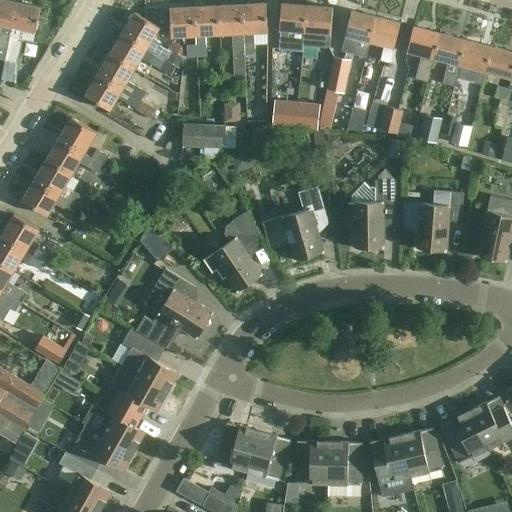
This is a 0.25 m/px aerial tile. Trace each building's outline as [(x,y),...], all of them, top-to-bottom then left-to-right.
[(0,0),(0,59),(5,60),(17,1),(12,0),(0,0)] [(33,41),(36,30),(41,6),(17,1),(1,79),(14,82),(17,62),(22,39),(33,41)] [(254,54),(253,32),(267,31),(265,3),(242,4),(244,41),(244,54),(254,54)] [(280,29),(279,49),(303,50),(304,31),(307,5),(282,3),(279,29),(280,29)] [(244,54),(244,41),(242,4),(219,5),(221,33),(231,33),(234,75),(245,75),(244,54)] [(206,34),(221,33),(219,5),(194,7),(196,35),(197,44),(197,57),(207,57),(206,34)] [(304,31),(303,46),(329,49),(331,33),(330,33),(332,7),(307,5),(304,31)] [(196,35),(194,7),(170,8),(171,36),(196,35)] [(365,56),(376,16),(352,10),(341,50),(365,56)] [(121,33),(146,48),(159,26),(134,12),(121,33)] [(366,56),(369,41),(384,45),(380,59),(389,62),(400,22),(376,16),(365,56),(366,56)] [(434,58),(440,33),(414,26),(407,51),(421,55),(415,78),(428,81),(434,58)] [(134,68),(146,48),(121,33),(109,53),(134,68)] [(457,77),(466,40),(440,33),(434,58),(447,61),(442,82),(454,86),(456,77),(457,77)] [(485,71),(492,46),(466,40),(457,77),(481,84),(484,71),(485,71)] [(186,57),(197,57),(197,44),(186,45),(186,57)] [(154,52),(166,59),(170,51),(158,45),(154,52)] [(485,71),(511,78),(511,74),(511,51),(492,46),(485,71)] [(166,59),(165,60),(169,62),(177,67),(180,56),(171,50),(170,51),(166,59)] [(165,60),(166,59),(154,52),(148,62),(160,69),(165,60)] [(109,53),(97,74),(142,100),(146,91),(127,80),(134,68),(109,53)] [(299,63),(298,77),(310,78),(311,64),(299,63)] [(344,93),(349,67),(331,64),(326,89),(320,115),(320,119),(332,122),(339,92),(344,93)] [(117,97),(136,109),(142,100),(97,74),(85,95),(109,109),(117,97)] [(506,100),(509,88),(497,85),(495,97),(506,100)] [(146,91),(142,100),(150,105),(157,109),(161,99),(146,91)] [(221,98),(221,117),(237,117),(236,98),(221,98)] [(142,100),(136,109),(145,114),(150,105),(142,100)] [(274,101),(272,127),(296,129),(298,103),(274,101)] [(298,103),(296,129),(317,131),(319,105),(298,103)] [(384,106),(372,103),(367,122),(379,125),(384,106)] [(396,134),(402,111),(384,106),(379,125),(378,129),(396,134)] [(435,144),(441,118),(425,115),(419,140),(435,144)] [(59,139),(84,153),(96,132),(72,117),(59,139)] [(233,140),(234,120),(224,120),(223,140),(233,140)] [(466,146),(471,126),(455,122),(450,142),(466,146)] [(223,147),(224,126),(184,124),(182,145),(223,147)] [(267,126),(250,126),(250,141),(267,141),(267,126)] [(323,131),(313,132),(315,152),(325,151),(324,147),(323,131)] [(325,133),(324,147),(338,147),(338,133),(325,133)] [(502,160),(511,162),(511,138),(508,137),(502,160)] [(72,174),(84,153),(59,139),(47,159),(72,174)] [(481,152),(481,155),(494,158),(497,144),(484,141),(481,152)] [(103,164),(108,155),(96,148),(91,157),(103,164)] [(463,156),(460,167),(471,170),(474,159),(463,156)] [(98,173),(103,164),(91,157),(86,166),(98,173)] [(488,158),(485,177),(500,180),(503,161),(488,158)] [(64,185),(72,174),(47,159),(35,179),(78,205),(83,197),(64,185)] [(73,214),(78,205),(35,179),(22,200),(47,215),(54,203),(73,214)] [(351,202),(348,202),(349,229),(353,229),(354,248),(384,247),(383,217),(396,217),(395,179),(375,179),(375,187),(369,187),(364,182),(351,195),(351,202)] [(315,223),(327,219),(318,186),(298,192),(303,210),(262,222),(270,248),(290,242),(295,260),(324,252),(315,223)] [(434,190),(433,204),(403,201),(402,228),(418,229),(416,249),(446,251),(448,220),(461,221),(463,192),(434,190)] [(511,199),(490,195),(477,255),(506,262),(511,235),(511,199)] [(143,199),(135,211),(146,217),(153,207),(143,199)] [(230,241),(203,259),(212,272),(216,269),(223,279),(227,276),(237,292),(262,274),(244,248),(260,237),(247,210),(227,224),(225,234),(230,241)] [(26,250),(39,229),(14,214),(1,235),(26,250)] [(136,217),(130,227),(140,233),(146,222),(136,217)] [(173,247),(150,221),(139,240),(158,261),(173,247)] [(0,261),(14,269),(26,250),(1,235),(0,236),(0,261)] [(33,254),(44,261),(49,253),(38,246),(33,254)] [(39,269),(44,261),(33,254),(28,262),(39,269)] [(7,281),(14,269),(0,261),(0,288),(21,301),(26,292),(7,281)] [(209,319),(213,312),(187,296),(194,286),(165,268),(154,285),(170,295),(158,314),(170,321),(167,325),(179,332),(181,328),(197,338),(205,325),(210,324),(209,319)] [(0,301),(16,310),(21,301),(0,288),(0,301)] [(80,310),(72,324),(81,330),(90,316),(80,310)] [(121,365),(167,392),(178,373),(152,358),(160,344),(131,327),(122,343),(131,348),(121,365)] [(86,333),(81,340),(87,344),(91,336),(86,333)] [(59,362),(66,350),(43,336),(36,348),(59,362)] [(69,355),(63,365),(71,370),(77,360),(69,355)] [(43,399),(42,399),(42,398),(43,399),(49,389),(48,389),(61,368),(46,359),(32,383),(28,383),(0,366),(0,385),(38,408),(43,399)] [(167,392),(121,365),(111,383),(109,382),(102,394),(142,416),(149,406),(157,410),(167,392)] [(60,370),(53,381),(64,387),(70,376),(60,370)] [(0,413),(25,428),(36,409),(0,386),(0,413)] [(85,423),(134,451),(145,432),(136,427),(142,416),(102,394),(85,423)] [(488,448),(511,436),(511,424),(498,396),(469,410),(488,448)] [(38,408),(37,409),(47,415),(53,405),(43,399),(38,408)] [(459,463),(488,448),(469,410),(440,424),(459,463)] [(247,471),(258,430),(227,421),(216,462),(247,471)] [(123,470),(134,451),(85,423),(69,453),(65,451),(91,466),(97,455),(123,470)] [(401,434),(410,476),(442,469),(432,427),(401,434)] [(258,430),(247,471),(278,480),(289,439),(258,430)] [(382,496),(396,493),(393,479),(410,476),(401,434),(370,441),(382,496)] [(328,483),(329,441),(297,440),(296,482),(328,483)] [(360,496),(360,484),(362,442),(329,441),(328,483),(328,495),(360,496)] [(85,476),(91,466),(65,451),(58,463),(78,474),(68,492),(100,510),(111,491),(85,476)] [(11,460),(6,469),(20,476),(24,468),(11,460)] [(456,482),(443,485),(449,505),(461,502),(456,484),(456,482)] [(99,511),(100,510),(68,492),(58,509),(42,500),(35,511),(99,511)] [(229,511),(233,506),(208,493),(202,505),(214,511),(229,511)]
